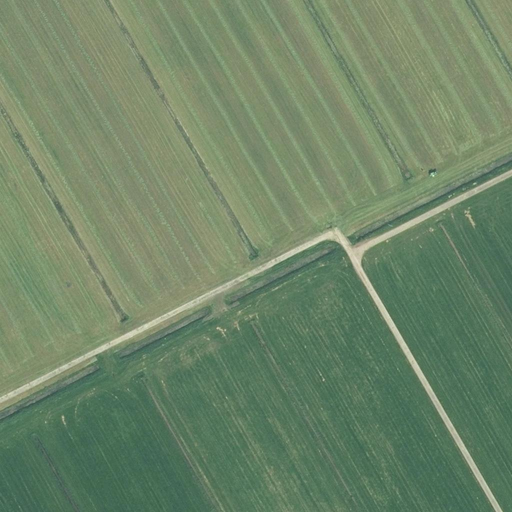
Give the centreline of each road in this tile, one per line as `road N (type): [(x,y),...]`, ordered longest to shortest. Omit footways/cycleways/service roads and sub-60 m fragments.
road 1 (track): [(499,511),(351,252),(511,170)]
road 2 (track): [(351,252),(337,231),(0,400)]
